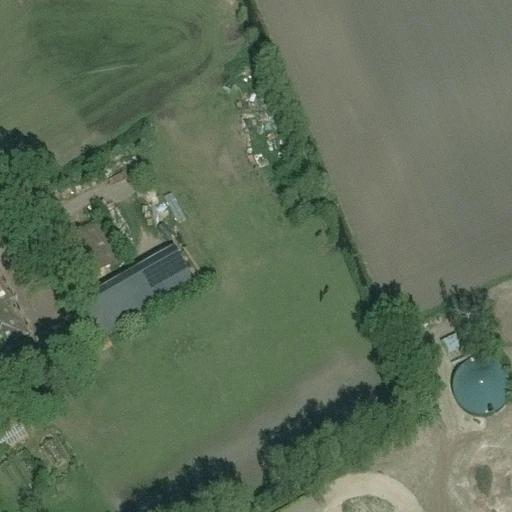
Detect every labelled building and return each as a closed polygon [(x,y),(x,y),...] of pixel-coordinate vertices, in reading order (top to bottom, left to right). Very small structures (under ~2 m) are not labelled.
[(65,299),(99,276),(73,237),(38,259),(65,299)] [(0,349),(28,335),(0,277),(0,349)] [(36,340),(51,371),(81,356),(66,325),(36,340)] [(482,361),(477,362),(470,364),(466,366),(462,369),(458,375),(454,384),(453,390),(454,397),(455,400),(459,407),(466,414),(472,417),(477,418),(483,419),(488,418),(496,415),(501,412),(506,407),(509,401),(511,396),(511,389),(510,384),(507,374),(502,368),(499,366),(493,363),(489,362),(482,361)] [(23,419),(0,431),(0,443),(6,455),(34,441),(23,419)] [(465,511),(492,499),(479,470),(389,511),(465,511)]
